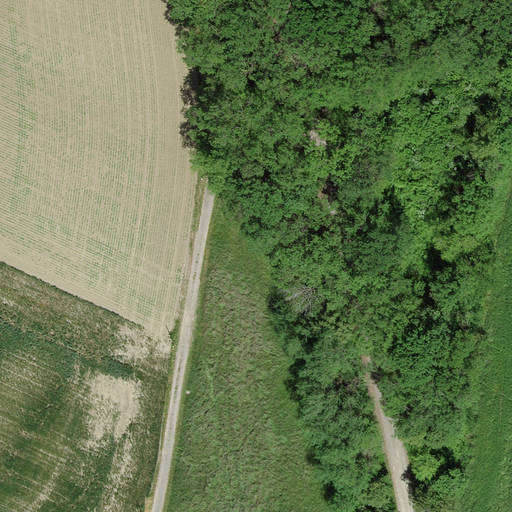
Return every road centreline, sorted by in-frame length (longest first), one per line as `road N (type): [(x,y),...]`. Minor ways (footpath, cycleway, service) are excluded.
road 1 (unclassified): [(409,511),(283,0)]
road 2 (track): [(156,511),(209,195)]
road 3 (track): [(209,195),(214,123),(201,0)]
